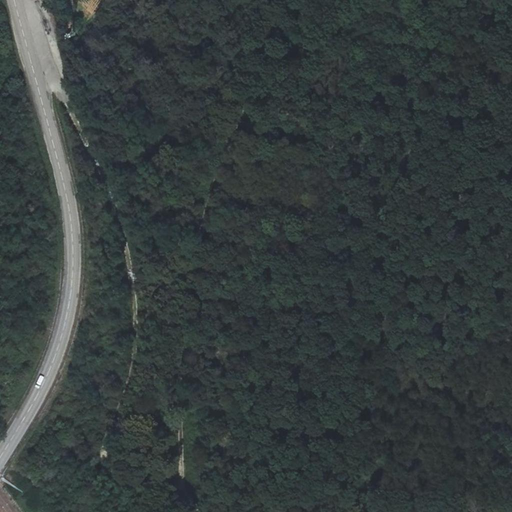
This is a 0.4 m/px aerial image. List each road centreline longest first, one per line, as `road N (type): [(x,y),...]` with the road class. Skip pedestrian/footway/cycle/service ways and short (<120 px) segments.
road 1 (track): [(182,486),(116,480),(102,467),(104,434),(133,370),(130,265),(114,203),(19,17)]
road 2 (track): [(284,0),(218,160),(181,326),(182,486)]
road 3 (tertiary): [(0,458),(52,363),(72,270),(66,196),(14,0)]
